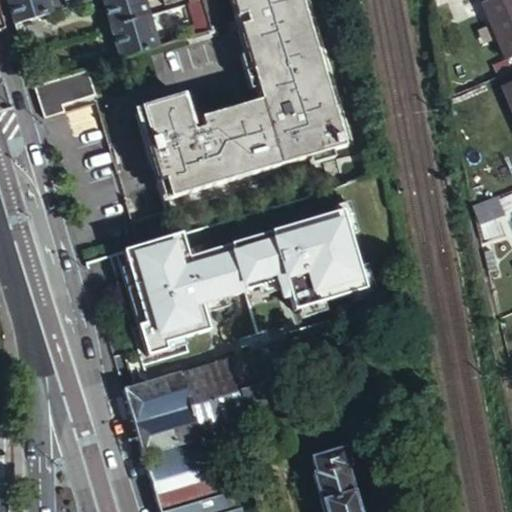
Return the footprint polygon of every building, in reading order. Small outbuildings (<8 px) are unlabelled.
[(15,21),(46,12),(50,11),(47,2),(51,0),(15,0),(9,2),(15,21)] [(101,0),(110,27),(111,29),(148,18),(147,15),(142,0),(101,0)] [(177,99),(134,112),(164,212),(282,177),(278,166),(344,146),(300,0),(228,0),(240,39),(166,61),(177,99)] [(210,30),(209,28),(200,0),(199,0),(190,3),(187,4),(196,34),(210,30)] [(511,55),(511,0),(497,0),(485,6),(509,57),(511,55)] [(183,5),(164,11),(168,24),(187,18),(183,5)] [(52,34),(46,12),(15,21),(21,43),(52,34)] [(119,58),(156,46),(148,18),(111,29),(119,58)] [(37,97),(43,115),(62,109),(60,102),(94,92),(86,68),(51,78),(33,84),(37,97)] [(511,82),(503,87),(511,106),(511,82)] [(491,177),(488,163),(479,165),(482,180),(491,177)] [(481,186),(487,201),(496,197),(490,182),(481,186)] [(139,246),(110,255),(147,379),(197,364),(196,360),(372,307),(336,187),(272,206),(253,212),(189,231),(140,246),(139,246)] [(487,201),(480,204),(481,210),(486,217),(501,210),(510,206),(505,194),(496,197),(487,201)] [(501,210),(486,217),(492,231),(507,225),(501,210)] [(498,244),(490,246),(492,254),(494,264),(502,261),(498,244)] [(315,348),(310,333),(234,356),(243,390),(302,372),(310,369),(318,367),(345,359),(340,341),(315,348)] [(243,390),(234,356),(231,357),(222,360),(176,373),(148,382),(124,389),(140,445),(143,454),(252,420),(249,408),(243,390)] [(318,367),(310,369),(312,377),(321,374),(318,367)] [(302,372),(243,390),(249,408),(308,390),(302,372)] [(252,420),(143,454),(160,511),(245,511),(238,487),(219,492),(208,456),(258,440),(252,420)] [(347,450),(342,434),(310,444),(314,458),(309,460),(324,511),(361,511),(343,452),(347,450)]
